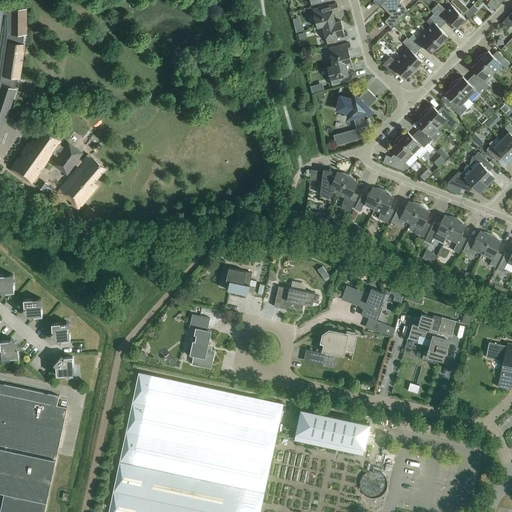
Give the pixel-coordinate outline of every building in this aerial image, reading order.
[(385,0),(380,5),(381,6),(391,15),(386,20),(385,21),(385,22),(385,23),(391,28),(408,11),(399,2),(401,0),(385,0)] [(489,0),(487,5),(492,10),(503,0),(489,0)] [(317,28),(323,26),(335,23),(332,11),(339,10),(337,3),(312,10),(317,28)] [(431,11),(433,14),(444,24),(448,20),(456,28),(458,26),(459,26),(460,25),(462,25),(463,24),(465,23),(466,22),(467,21),(451,5),(446,10),(437,4),(431,11)] [(4,9),(0,8),(0,136),(15,90),(14,90),(18,78),(19,78),(24,45),(23,44),(24,33),(26,33),(26,10),(11,10),(11,11),(4,10),(4,9)] [(511,25),(511,12),(502,23),(508,29),(511,25)] [(430,26),(425,31),(441,47),(442,46),(443,45),(444,43),(444,42),(445,41),(445,40),(446,39),(446,38),(448,36),(440,28),(444,24),(433,14),(426,21),(430,26)] [(323,26),(327,44),(348,38),(347,32),(344,33),(341,21),(335,23),(323,26)] [(413,35),(408,39),(419,50),(423,45),(431,53),(432,52),(434,51),(435,51),(437,50),(439,48),(440,48),(441,47),(425,31),(417,39),(413,35)] [(408,48),(400,56),(416,72),(417,71),(418,70),(418,69),(419,68),(420,66),(420,65),(421,63),(422,62),(414,54),(419,50),(408,39),(407,38),(402,42),(408,48)] [(328,49),(333,66),(345,63),(351,62),(348,50),(351,50),(350,43),(328,49)] [(479,56),(477,57),(494,74),(502,65),(505,69),(510,64),(497,51),(492,56),(488,51),(487,52),(484,53),(483,54),(482,54),(481,55),(479,56)] [(416,72),(400,56),(395,61),(390,57),(383,65),(393,75),(398,71),(405,79),(407,77),(408,77),(410,76),(412,75),(414,74),(415,73),(416,72)] [(476,72),(471,77),(483,88),(486,91),(490,87),(485,82),(494,74),(477,57),(477,59),(476,59),(475,61),(474,63),(473,64),(473,65),(473,66),(471,68),(476,72)] [(333,66),(327,68),(332,86),(353,80),(351,74),(348,74),(345,63),(333,66)] [(454,82),(452,83),(468,99),(476,91),(479,93),(483,88),(471,77),(467,81),(462,77),(461,78),(459,79),(458,79),(456,80),(455,81),(454,82)] [(312,85),(313,91),(324,89),(323,82),(312,85)] [(468,99),(452,83),(451,84),(450,85),(450,86),(449,87),(448,89),(448,91),(447,92),(446,93),(454,101),(449,106),(460,116),(467,109),(468,109),(473,104),(468,99)] [(370,126),(369,121),(370,121),(369,118),(368,118),(367,114),(370,113),(370,110),(368,108),(377,99),(367,89),(358,98),(354,93),(352,99),(340,96),(336,110),(348,113),(347,119),(353,118),(356,130),(370,126)] [(423,112),(422,113),(439,129),(443,124),(451,128),(457,122),(442,107),(437,111),(433,106),(431,108),(430,108),(429,109),(427,110),(425,110),(425,111),(423,112)] [(421,128),(416,132),(428,144),(428,143),(432,139),(430,137),(439,129),(422,113),(422,114),(421,115),(420,117),(419,118),(418,119),(418,121),(418,122),(416,123),(421,128)] [(509,132),(501,140),(511,150),(511,126),(509,124),(505,128),(509,132)] [(10,170),(31,184),(39,172),(38,172),(40,168),(41,169),(49,159),(48,158),(52,153),(58,157),(52,165),(67,176),(75,165),(78,167),(56,194),(64,200),(67,197),(73,202),(71,205),(78,210),(97,186),(94,183),(106,169),(89,155),(83,162),(79,159),(83,153),(68,142),(64,148),(58,144),(60,141),(44,129),(35,141),(33,139),(29,144),(28,144),(21,154),(24,156),(21,160),(18,159),(10,170)] [(434,149),(428,143),(428,144),(416,132),(412,136),(407,132),(406,133),(403,135),(400,136),(397,138),(413,154),(416,157),(417,156),(420,158),(427,150),(430,153),(434,149)] [(344,144),(341,133),(333,135),(336,146),(344,144)] [(413,154),(397,138),(396,139),(395,140),(395,141),(394,143),(393,144),(393,145),(392,147),(391,149),(395,153),(391,157),(386,155),(383,163),(404,171),(409,166),(405,162),(413,154)] [(511,160),(511,150),(501,140),(493,148),(491,145),(486,150),(498,162),(503,157),(509,163),(511,160)] [(470,165),(468,166),(487,185),(495,177),(489,171),(493,167),(478,152),(473,157),(472,156),(470,165)] [(468,166),(467,165),(465,167),(463,172),(462,174),(458,172),(447,183),(469,192),(473,187),(479,193),(487,185),(468,166)] [(321,179),(321,168),(311,168),(310,179),(321,179)] [(332,192),(338,195),(349,175),(347,174),(345,173),(343,173),(342,173),(341,173),(339,173),(337,172),(334,177),(331,175),(332,171),(323,169),(320,194),(329,199),(332,192)] [(349,175),(338,195),(344,198),(341,208),(350,213),(358,195),(357,197),(352,194),(358,183),(356,182),(355,181),(355,180),(353,178),(352,177),(351,176),(350,175),(349,175)] [(43,191),(48,185),(42,180),(37,187),(43,191)] [(363,205),(374,210),(384,190),(383,189),(382,189),(380,188),(377,188),(376,188),(374,188),(372,187),(367,197),(362,194),(354,209),(360,212),(363,205)] [(384,190),(374,210),(380,213),(378,219),(387,224),(394,210),(389,208),(394,198),(392,197),(391,196),(390,194),(389,193),(388,192),(386,191),(385,190),(384,190)] [(404,221),(410,224),(420,204),(419,203),(418,203),(416,202),(414,202),(413,202),(410,202),(408,201),(403,211),(398,208),(391,221),(401,226),(404,221)] [(420,204),(410,224),(416,227),(414,233),(423,238),(430,224),(425,222),(430,212),(428,211),(427,210),(426,209),(426,208),(425,207),(424,206),(422,205),(420,204)] [(92,209),(88,207),(87,208),(82,218),(95,224),(101,210),(93,206),(92,209)] [(354,221),(358,213),(353,211),(349,219),(354,221)] [(446,238),(456,218),(453,217),(450,216),(447,216),(445,215),(440,225),(434,222),(425,241),(430,244),(433,239),(443,244),(446,238)] [(456,218),(446,238),(457,244),(453,251),(459,254),(466,239),(461,236),(466,226),(464,225),(463,224),(462,223),(461,222),(461,221),(460,220),(459,219),(458,219),(456,218)] [(475,251),(481,254),(492,234),(490,233),(487,232),(485,232),(484,232),(482,232),(480,231),(475,241),(469,238),(462,251),(472,256),(475,251)] [(492,234),(481,254),(492,259),(489,265),(495,268),(501,254),(496,252),(501,242),(499,241),(498,240),(498,239),(496,237),(495,236),(494,235),(493,234),(492,234)] [(261,260),(262,252),(251,250),(249,257),(261,260)] [(507,263),(511,265),(511,252),(511,255),(505,252),(497,269),(503,272),(507,263)] [(229,281),(227,291),(247,295),(252,273),(229,268),(226,281),(229,281)] [(0,292),(3,295),(6,293),(14,292),(13,274),(0,275),(0,292)] [(361,316),(368,318),(376,321),(380,308),(380,307),(385,293),(371,288),(369,294),(346,285),(341,299),(364,308),(361,316)] [(274,307),(301,313),(303,304),(312,306),(315,293),(289,288),(289,289),(278,286),(274,307)] [(408,292),(406,299),(413,302),(416,294),(408,292)] [(22,311),(32,319),(34,317),(42,316),(41,298),(23,300),(24,308),(22,311)] [(193,356),(191,365),(211,369),(215,351),(211,350),(211,348),(210,346),(208,345),(211,331),(207,330),(210,318),(192,314),(189,327),(195,328),(189,355),(193,356)] [(451,336),(456,321),(434,315),(433,318),(421,315),(420,319),(414,317),(408,338),(418,341),(419,336),(431,340),(428,351),(427,351),(427,352),(424,351),(422,360),(434,363),(436,359),(443,361),(445,354),(446,354),(448,348),(446,348),(449,340),(447,340),(448,335),(451,336)] [(50,335),(60,343),(62,341),(70,340),(69,322),(51,324),(52,333),(50,335)] [(392,336),(394,328),(379,322),(376,332),(392,336)] [(323,350),(322,350),(322,351),(322,354),(307,351),(305,361),(333,367),(336,354),(343,355),(345,346),(353,347),(355,336),(329,331),(323,335),(321,344),(325,345),(323,350)] [(0,341),(1,359),(19,358),(18,349),(21,346),(11,338),(9,341),(0,341)] [(497,387),(511,390),(511,383),(511,343),(507,343),(506,346),(489,342),(485,357),(503,361),(497,387)] [(56,367),(56,376),(74,374),(73,357),(64,357),(61,355),(53,365),(56,367)] [(259,511),(283,404),(151,375),(139,372),(108,511),(259,511)] [(0,492),(4,493),(0,511),(44,511),(67,408),(57,406),(59,396),(0,383),(0,492)] [(370,424),(300,409),(295,433),(364,448),(370,424)]
